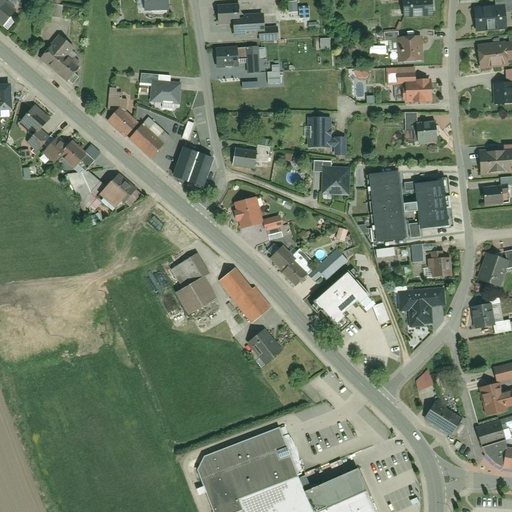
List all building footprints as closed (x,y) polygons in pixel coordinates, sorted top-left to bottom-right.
[(0,0),(0,26),(1,27),(15,10),(0,0)] [(144,0),(145,11),(169,10),(168,0),(144,0)] [(402,0),(403,19),(433,18),(432,0),(402,0)] [(238,6),(217,7),(218,24),(234,23),(239,22),(239,17),(238,6)] [(474,10),(476,33),(506,30),(504,7),(474,10)] [(262,16),(239,17),(239,22),(234,23),(234,25),(232,26),(232,32),(234,33),(235,36),(264,34),(262,16)] [(40,61),(66,82),(78,69),(66,60),(73,50),(58,38),(40,61)] [(397,64),(422,62),(420,38),(395,40),(397,64)] [(511,44),(478,48),(480,70),(506,67),(506,63),(511,62),(511,44)] [(258,48),(237,49),(238,60),(247,60),(248,74),(259,73),(258,48)] [(237,49),(216,50),(217,67),(238,66),(238,60),(237,49)] [(150,103),(179,107),(181,86),(152,83),(150,103)] [(406,104),(432,103),(431,85),(406,85),(406,104)] [(511,86),(492,87),(492,105),(511,104),(511,86)] [(0,110),(11,110),(9,87),(0,87),(0,110)] [(125,137),(137,124),(121,110),(108,123),(125,137)] [(39,133),(48,124),(33,111),(18,127),(33,139),(39,133)] [(307,121),(307,148),(331,148),(331,139),(331,122),(307,121)] [(417,146),(438,144),(436,125),(414,127),(417,146)] [(150,159),(162,146),(142,128),(129,140),(150,159)] [(48,141),(39,133),(27,146),(35,154),(48,141)] [(344,139),(331,139),(331,148),(331,157),(343,157),(344,139)] [(59,158),(66,150),(55,140),(43,154),(54,164),(59,158)] [(74,171),(87,157),(72,144),(66,150),(59,158),(74,171)] [(174,176),(202,187),(212,160),(184,150),(174,176)] [(231,166),(254,170),(256,155),(233,152),(231,166)] [(511,152),(479,155),(480,176),(511,173),(511,152)] [(323,169),(321,190),(334,191),(333,194),(346,195),(347,171),(323,169)] [(377,242),(404,239),(396,173),(369,176),(377,242)] [(116,212),(133,192),(117,179),(100,198),(116,212)] [(423,228),(446,226),(442,183),(418,185),(423,228)] [(482,192),(483,207),(501,205),(500,191),(482,192)] [(233,205),(238,229),(261,224),(256,200),(233,205)] [(279,219),(261,224),(264,232),(281,228),(279,219)] [(290,262),(293,260),(282,249),(269,260),(279,271),(290,262)] [(431,278),(451,278),(450,258),(442,259),(441,253),(430,254),(431,278)] [(476,281),(499,289),(508,262),(486,254),(476,281)] [(202,278),(209,275),(196,255),(169,272),(182,290),(202,278)] [(304,276),(290,262),(279,271),(294,285),(304,276)] [(236,272),(218,283),(250,323),(267,310),(236,272)] [(216,301),(202,278),(175,295),(189,317),(216,301)] [(336,319),(352,303),(335,285),(318,300),(336,319)] [(431,309),(447,307),(445,290),(397,294),(399,312),(410,311),(411,328),(431,326),(431,309)] [(470,309),(473,328),(493,325),(490,306),(470,309)] [(346,339),(357,328),(348,317),(336,328),(346,339)] [(264,366),(281,353),(265,333),(248,346),(264,366)] [(494,387),(511,382),(511,365),(490,371),(494,387)] [(478,390),(485,417),(501,414),(500,410),(511,407),(511,391),(502,393),(500,385),(494,387),(478,390)] [(425,423),(450,437),(461,420),(435,406),(425,423)] [(504,439),(499,422),(475,429),(480,446),(504,439)] [(374,511),(358,471),(303,494),(278,430),(194,464),(213,511),(241,511),(243,511),(374,511)] [(511,450),(505,449),(499,469),(511,470),(511,450)]
